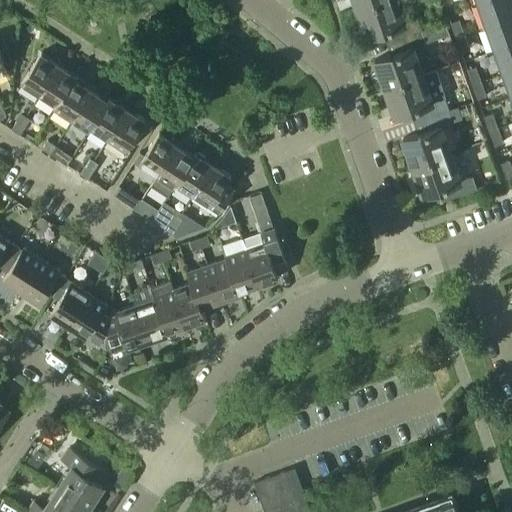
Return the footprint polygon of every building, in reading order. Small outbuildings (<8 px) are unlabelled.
[(399,0),(379,0),(357,8),(367,36),(382,30),(386,42),(421,30),(416,17),(406,20),(399,0)] [(511,4),(510,0),(484,0),(478,2),(487,26),(511,16),(511,4)] [(445,8),(447,13),(456,10),(454,5),(445,8)] [(511,16),(487,26),(495,49),(511,42),(511,16)] [(455,37),(464,34),(459,19),(450,22),(455,37)] [(421,30),(386,42),(390,53),(374,59),(384,87),(425,73),(415,45),(425,42),(421,30)] [(464,34),(455,37),(461,52),(469,48),(464,34)] [(511,42),(495,49),(503,72),(511,69),(511,42)] [(59,63),(41,52),(20,84),(38,96),(59,63)] [(77,75),(59,63),(38,96),(54,106),(55,107),(74,77),(75,78),(76,76),(77,75)] [(472,83),(481,80),(475,65),(467,69),(472,83)] [(511,69),(503,72),(511,96),(511,95),(511,69)] [(425,73),(384,87),(394,115),(410,109),(414,121),(449,109),(448,105),(452,104),(449,95),(444,96),(434,99),(425,73)] [(55,107),(54,106),(52,109),(70,120),(91,88),(83,83),(84,81),(76,76),(75,78),(74,77),(55,107)] [(481,80),(472,83),(477,98),(486,95),(481,80)] [(109,100),(107,99),(91,88),(70,120),(89,132),(90,130),(89,129),(109,100)] [(89,129),(90,130),(106,140),(127,108),(109,96),(107,99),(109,100),(89,129)] [(145,120),(127,108),(106,140),(124,152),(145,120)] [(412,166),(452,152),(443,125),(453,121),(449,109),(414,121),(418,132),(402,138),(412,166)] [(15,122),(24,127),(30,118),(21,112),(15,122)] [(489,130),(498,127),(492,112),(483,115),(489,130)] [(11,128),(20,134),(24,127),(15,122),(11,128)] [(498,127),(489,130),(494,145),(503,142),(498,127)] [(32,141),(36,134),(33,132),(28,138),(32,141)] [(155,176),(175,143),(159,132),(138,164),(155,176)] [(49,153),(54,144),(47,140),(42,148),(49,153)] [(173,183),(192,154),(175,143),(155,176),(173,187),(174,184),(173,183)] [(49,153),(57,158),(63,150),(55,144),(49,153)] [(192,195),(212,163),(195,152),(193,154),(192,154),(173,183),(174,184),(173,187),(174,188),(176,185),(192,195)] [(442,200),(476,188),(472,175),(462,178),(452,152),(412,166),(422,194),(438,188),(442,200)] [(84,166),(92,171),(98,163),(89,157),(84,166)] [(500,162),(506,177),(511,175),(511,167),(509,159),(500,162)] [(234,188),(225,183),(230,175),(212,163),(192,195),(218,213),(234,188)] [(79,173),(88,178),(92,171),(84,166),(79,173)] [(263,198),(261,192),(249,196),(251,202),(263,198)] [(132,195),(127,203),(134,208),(140,199),(132,195)] [(140,199),(134,208),(142,213),(148,205),(140,199)] [(152,219),(162,226),(174,208),(163,201),(152,219)] [(230,205),(224,215),(227,224),(236,221),(230,205)] [(169,221),(178,226),(183,218),(175,213),(169,221)] [(165,228),(173,233),(178,226),(169,221),(165,228)] [(273,227),(241,237),(245,247),(244,247),(257,283),(277,276),(275,269),(286,265),(273,227)] [(9,253),(15,244),(0,234),(0,254),(3,249),(9,253)] [(197,237),(200,247),(210,243),(207,234),(197,237)] [(200,247),(197,237),(189,240),(193,249),(200,247)] [(21,290),(42,257),(23,245),(22,248),(15,244),(9,253),(16,258),(3,278),(21,290)] [(237,290),(239,290),(257,283),(244,247),(225,253),(225,254),(224,254),(225,257),(224,257),(225,258),(226,257),(237,290)] [(159,251),(162,260),(171,257),(168,248),(159,251)] [(151,253),(154,263),(162,260),(159,251),(151,253)] [(58,285),(65,276),(59,272),(61,270),(42,257),(21,290),(39,302),(52,281),(58,285)] [(144,266),(141,257),(132,260),(135,269),(144,266)] [(239,290),(237,290),(226,257),(225,258),(224,257),(206,263),(219,300),(240,293),(239,290)] [(199,307),(202,306),(219,300),(206,263),(186,270),(189,281),(190,282),(191,282),(199,307)] [(69,324),(89,292),(65,276),(58,285),(65,290),(50,313),(69,324)] [(165,331),(167,330),(185,324),(172,288),(169,279),(150,285),(153,294),(151,295),(152,298),(153,299),(154,299),(165,331)] [(202,306),(199,307),(191,282),(190,282),(189,281),(172,288),(185,324),(205,317),(202,306)] [(105,347),(108,315),(102,311),(107,304),(89,292),(69,324),(86,336),(87,335),(105,347)] [(167,330),(165,331),(154,299),(153,299),(152,298),(134,304),(147,341),(168,333),(167,330)] [(147,341),(134,304),(115,311),(115,313),(108,315),(105,347),(112,351),(127,346),(127,347),(147,341)] [(56,484),(88,505),(103,483),(99,481),(106,470),(67,445),(59,458),(69,464),(56,484)] [(121,485),(130,471),(122,466),(113,479),(121,485)] [(411,511),(309,511),(294,467),(253,481),(264,511),(458,511),(453,497),(411,511)] [(84,511),(88,505),(56,484),(43,505),(33,498),(25,511),(84,511)]
